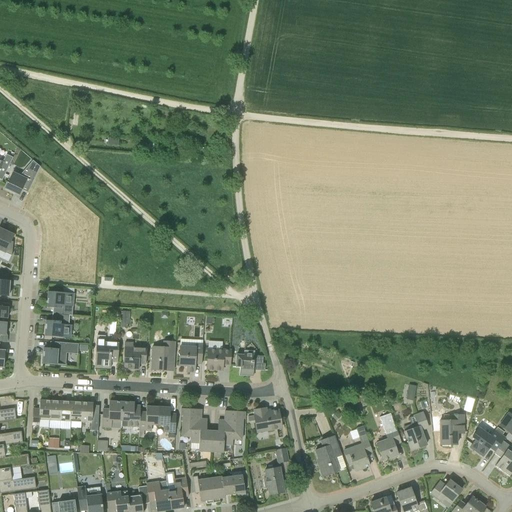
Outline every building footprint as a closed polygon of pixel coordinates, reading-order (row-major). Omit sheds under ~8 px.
[(198,148),(197,157),(205,158),(206,149),(198,148)] [(0,180),(2,182),(12,159),(6,156),(2,163),(0,162),(0,180)] [(28,193),(40,167),(33,161),(20,176),(12,172),(5,189),(19,196),(22,190),(28,193)] [(0,250),(12,256),(13,242),(11,241),(13,235),(3,231),(0,228),(0,250)] [(0,273),(0,295),(9,296),(9,287),(10,282),(8,281),(8,274),(0,273)] [(69,316),(72,316),(73,306),(70,306),(71,294),(72,289),(63,288),(63,293),(48,292),(47,308),(53,308),(52,315),(69,316)] [(121,311),(120,327),(127,328),(127,324),(130,324),(130,320),(129,320),(130,312),(121,311)] [(52,321),(47,321),(46,321),(44,336),(70,338),(68,337),(69,326),(71,326),(71,325),(69,325),(69,316),(52,315),(52,321)] [(118,362),(119,344),(105,343),(105,339),(96,339),(95,367),(110,368),(111,362),(118,362)] [(167,362),(174,362),(175,342),(163,341),(163,347),(152,347),(151,371),(167,371),(167,362)] [(43,348),(43,354),(42,364),(66,366),(67,353),(77,354),(78,344),(50,342),(49,349),(43,348)] [(124,351),(123,369),(134,370),(139,370),(139,367),(139,364),(146,364),(147,348),(134,347),(134,344),(125,343),(124,351)] [(180,347),(179,366),(187,366),(186,372),(189,373),(194,373),(195,370),(195,364),(201,364),(203,345),(195,344),(195,347),(180,347)] [(208,349),(207,370),(215,371),(221,371),(221,368),(222,365),(230,365),(230,351),(222,350),(208,349)] [(236,355),(235,368),(240,368),(239,375),(249,376),(253,376),(253,372),(253,370),(264,371),(265,370),(265,364),(263,364),(263,356),(254,356),(254,352),(244,352),(244,356),(236,355)] [(39,423),(39,420),(49,420),(50,401),(40,401),(40,403),(39,403),(39,408),(39,409),(33,409),(32,422),(39,423)] [(50,401),(49,420),(60,421),(61,402),(50,401)] [(61,402),(60,421),(71,421),(72,402),(61,402)] [(72,402),(71,421),(81,422),(82,403),(72,402)] [(103,409),(102,427),(111,428),(112,421),(121,422),(122,402),(109,402),(109,410),(103,409)] [(120,426),(121,426),(139,427),(140,412),(140,409),(134,409),(134,403),(122,402),(121,422),(120,426)] [(82,403),(81,422),(91,422),(91,430),(98,431),(99,408),(93,408),(93,406),(93,403),(82,403)] [(0,420),(15,418),(13,407),(0,408),(0,420)] [(151,425),(157,425),(158,407),(146,407),(146,413),(140,412),(139,427),(139,430),(151,431),(151,425)] [(170,414),(170,408),(158,407),(157,425),(163,426),(163,432),(168,432),(173,432),(175,433),(176,415),(170,414)] [(257,432),(282,428),(279,411),(266,413),(265,408),(254,410),(255,415),(254,415),(254,416),(255,421),(257,432)] [(245,419),(245,412),(227,411),(227,421),(218,420),(217,432),(206,431),(207,420),(198,419),(199,410),(181,409),(181,416),(183,416),(182,433),(191,433),(190,443),(199,443),(199,452),(223,453),(224,445),(232,445),(233,435),(242,436),(243,419),(245,419)] [(341,415),(337,411),(332,416),(336,420),(341,415)] [(411,425),(402,428),(403,431),(411,451),(426,445),(420,431),(429,428),(423,411),(413,415),(417,426),(412,428),(411,425)] [(511,415),(508,413),(502,421),(506,424),(503,429),(509,433),(511,428),(511,415)] [(376,443),(383,461),(398,456),(394,446),(401,443),(399,438),(397,431),(390,414),(379,418),(385,432),(387,439),(386,439),(376,443)] [(440,417),(430,417),(432,431),(439,431),(440,445),(457,445),(457,433),(463,432),(463,414),(452,415),(452,421),(447,421),(447,422),(440,422),(440,421),(440,417)] [(370,466),(365,454),(372,451),(363,426),(356,429),(360,441),(359,441),(360,445),(343,451),(345,459),(350,457),(355,471),(370,466)] [(474,441),(470,447),(480,454),(481,453),(484,455),(489,448),(495,452),(502,443),(501,442),(504,440),(501,438),(504,433),(497,428),(490,438),(489,437),(477,429),(470,438),(474,441)] [(0,446),(3,446),(23,443),(21,432),(0,434),(0,446)] [(323,448),(315,451),(319,463),(322,462),(323,466),(319,467),(322,477),(339,471),(334,457),(340,454),(333,436),(320,440),(323,448)] [(48,439),(48,448),(58,448),(59,439),(48,439)] [(108,442),(97,441),(97,451),(101,451),(107,452),(108,442)] [(509,476),(511,471),(511,450),(502,443),(495,452),(502,457),(495,467),(509,476)] [(3,446),(0,446),(0,469),(10,469),(29,466),(28,454),(5,458),(3,446)] [(278,464),(288,462),(285,449),(275,450),(278,464)] [(49,474),(61,473),(60,455),(49,455),(49,474)] [(268,487),(269,495),(284,493),(279,467),(265,470),(266,479),(264,479),(265,487),(268,487)] [(10,469),(0,469),(0,491),(0,493),(0,494),(36,489),(34,477),(12,481),(10,469)] [(245,492),(244,486),(249,486),(247,471),(241,472),(242,476),(231,477),(234,494),(245,492)] [(199,493),(200,501),(205,501),(206,505),(220,502),(219,499),(225,498),(224,495),(234,494),(231,477),(222,478),(222,477),(198,481),(197,476),(192,477),(195,494),(199,493)] [(175,490),(167,491),(170,510),(184,508),(182,494),(188,493),(186,478),(173,480),(175,490)] [(159,482),(146,484),(146,486),(148,499),(149,498),(154,498),(156,511),(170,510),(167,491),(166,481),(159,482)] [(439,482),(430,494),(442,503),(445,499),(451,504),(461,490),(449,481),(445,486),(439,482)] [(149,502),(149,498),(148,499),(146,486),(138,487),(139,496),(128,497),(129,511),(143,511),(142,503),(149,502)] [(411,488),(396,493),(402,511),(415,511),(418,511),(417,511),(427,511),(423,501),(417,504),(411,488)] [(39,511),(50,511),(48,490),(37,492),(39,511)] [(102,511),(101,495),(87,497),(86,490),(77,491),(80,511),(80,508),(87,507),(87,511),(102,511)] [(110,493),(106,494),(108,511),(110,511),(116,511),(129,511),(128,497),(127,491),(120,492),(110,493)] [(26,511),(23,492),(12,493),(14,511),(26,511)] [(389,507),(385,497),(370,503),(373,511),(396,511),(394,505),(389,507)] [(480,511),(485,507),(472,497),(466,504),(461,501),(452,511),(480,511)] [(75,511),(74,500),(58,502),(52,503),(52,511),(75,511)]
